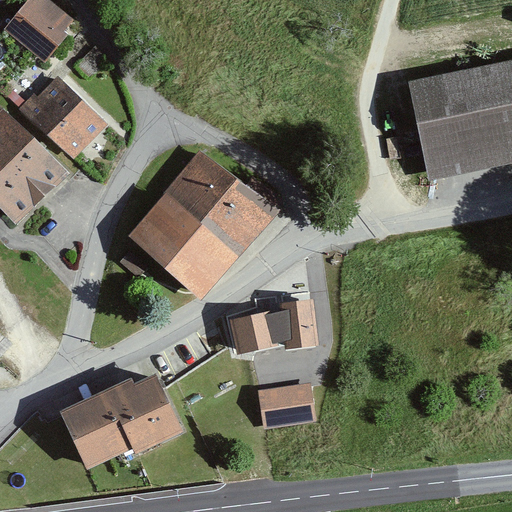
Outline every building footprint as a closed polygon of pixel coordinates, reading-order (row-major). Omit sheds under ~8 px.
[(51,0),(25,0),(5,28),(44,56),(74,15),(51,0)] [(511,55),(408,74),(427,177),(511,161),(511,55)] [(54,69),(20,103),(74,157),(109,122),(54,69)] [(0,104),(0,203),(16,220),(66,171),(0,104)] [(197,144),(125,231),(200,294),(273,207),(197,144)] [(307,303),(231,314),(237,354),(313,342),(307,303)] [(133,368),(58,401),(86,463),(132,442),(135,448),(183,427),(155,366),(136,375),(133,368)] [(260,386),(264,424),(317,420),(313,381),(260,386)]
